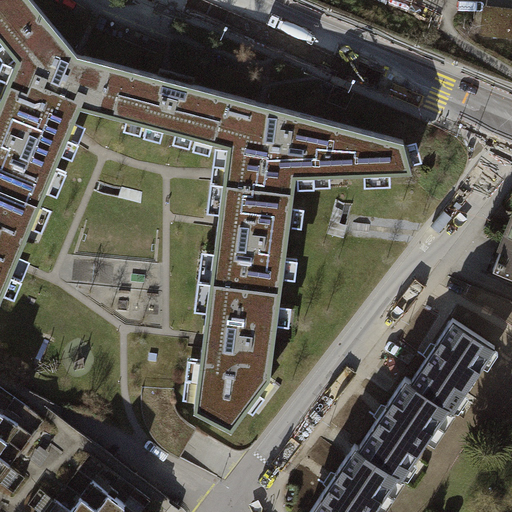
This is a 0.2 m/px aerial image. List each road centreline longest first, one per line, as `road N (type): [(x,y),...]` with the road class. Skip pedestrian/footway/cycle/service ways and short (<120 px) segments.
road 1 (residential): [(511,143),(227,511)]
road 2 (tertiary): [(511,121),(217,0)]
